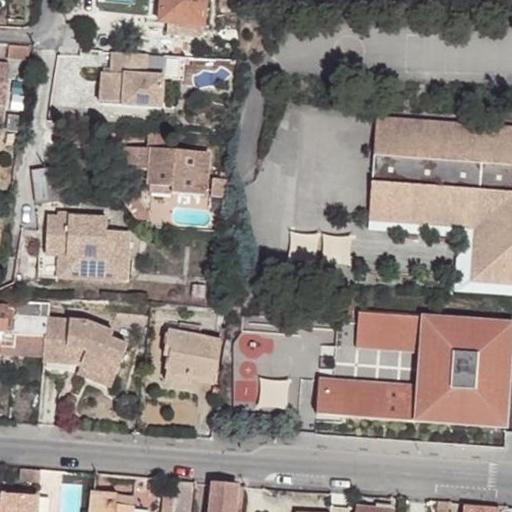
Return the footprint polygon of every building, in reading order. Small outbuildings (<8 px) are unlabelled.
[(161,0),(159,23),(170,24),(203,26),(205,0),(161,0)] [(170,24),(170,35),(202,38),(203,26),(170,24)] [(9,45),(8,58),(29,60),(30,47),(9,45)] [(163,56),(113,52),(111,73),(101,72),(99,104),(161,108),(163,56)] [(0,63),(0,103),(7,104),(10,65),(0,63)] [(20,116),(9,114),(6,128),(18,130),(20,116)] [(511,283),(511,129),(376,120),(368,219),(476,227),(473,281),(511,283)] [(148,132),(147,148),(168,150),(169,134),(148,132)] [(124,147),(123,169),(150,171),(149,186),(171,188),(171,194),(205,196),(209,153),(168,150),(147,148),(124,147)] [(45,170),(48,202),(63,199),(59,168),(45,170)] [(31,171),(35,203),(48,202),(45,170),(31,171)] [(226,180),(212,179),(211,196),(225,197),(226,180)] [(146,227),(150,217),(137,199),(126,198),(124,201),(140,224),(146,227)] [(106,220),(47,217),(45,255),(38,255),(36,278),(58,279),(86,280),(126,282),(128,233),(106,232),(106,220)] [(0,331),(2,331),(1,351),(0,354),(43,357),(49,318),(51,304),(14,302),(14,297),(0,295),(0,331)] [(423,318),(359,314),(356,348),(421,353),(423,318)] [(43,357),(43,362),(72,364),(74,358),(78,348),(86,352),(96,326),(86,322),(49,318),(43,357)] [(421,353),(418,387),(319,381),(317,416),(416,422),(507,428),(511,345),(511,323),(470,321),(423,318),(421,353)] [(169,358),(167,371),(192,375),(216,379),(223,338),(200,335),(203,325),(180,321),(178,331),(169,330),(165,347),(171,348),(169,358)] [(83,361),(81,365),(115,378),(128,346),(111,339),(114,333),(96,326),(86,352),(83,361)] [(78,348),(74,358),(83,361),(86,352),(78,348)] [(43,362),(42,376),(64,378),(66,376),(67,374),(68,372),(72,364),(43,362)] [(111,389),(115,378),(81,365),(77,376),(111,389)] [(167,371),(165,382),(189,386),(192,375),(167,371)] [(255,411),(299,411),(299,387),(255,387),(255,411)] [(40,469),(20,468),(19,480),(39,482),(40,469)] [(190,511),(194,483),(179,481),(175,511),(190,511)] [(234,511),(237,485),(213,484),(210,511),(234,511)] [(93,491),(90,511),(132,511),(133,507),(115,505),(117,495),(117,494),(93,491)] [(37,511),(38,498),(2,495),(1,508),(1,511),(37,511)] [(117,495),(115,505),(133,507),(134,497),(117,495)] [(437,511),(447,511),(449,503),(438,502),(437,511)]
